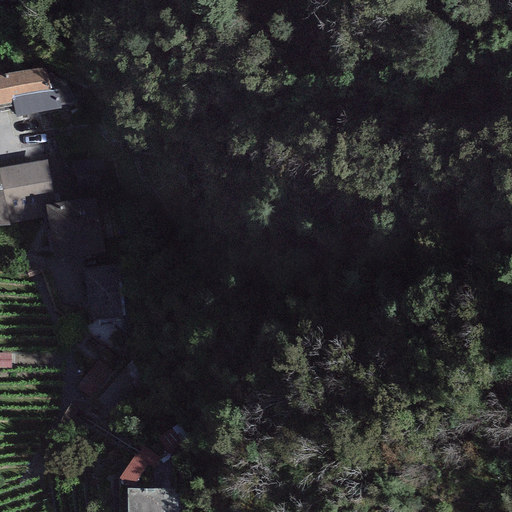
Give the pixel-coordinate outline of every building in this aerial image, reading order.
[(19,0),(0,0),(0,8),(20,8),(19,0)] [(45,71),(0,81),(0,117),(14,116),(17,125),(62,116),(62,111),(75,109),(68,78),(59,80),(51,75),(48,76),(45,71)] [(55,212),(47,164),(0,171),(0,232),(8,231),(8,226),(44,220),(43,214),(55,212)] [(55,212),(43,214),(44,220),(55,270),(132,254),(121,198),(55,212)] [(120,275),(83,279),(87,326),(125,323),(120,275)] [(170,511),(170,492),(126,495),(127,511),(170,511)]
